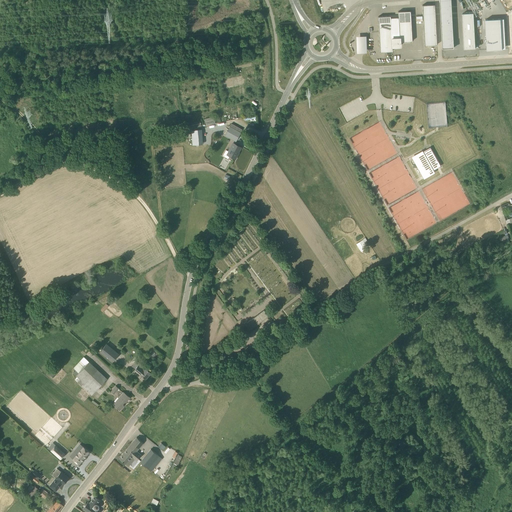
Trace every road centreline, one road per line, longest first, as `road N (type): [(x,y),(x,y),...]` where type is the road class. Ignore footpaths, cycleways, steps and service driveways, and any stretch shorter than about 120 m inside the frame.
road 1 (unclassified): [(162,383),(171,389),(234,368),(358,281),(511,195)]
road 2 (tertiary): [(162,383),(178,351),(195,267),(287,92)]
road 3 (track): [(202,380),(259,385),(290,434),(380,511)]
road 4 (track): [(62,162),(111,178),(139,200),(190,279)]
road 5 (tertiary): [(64,511),(162,383)]
road 6 (track): [(212,385),(180,470),(158,491),(161,511)]
road 7 (unclassified): [(375,69),(511,60)]
